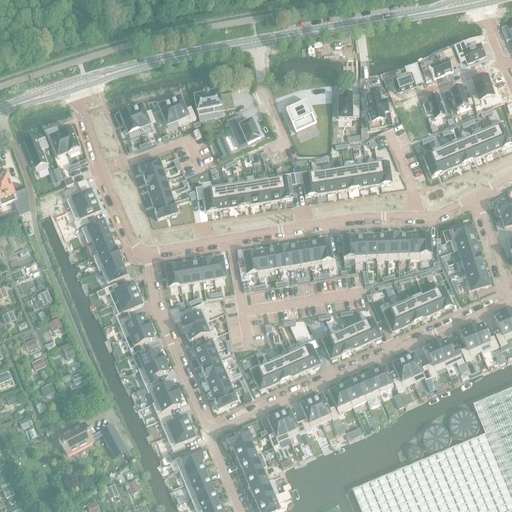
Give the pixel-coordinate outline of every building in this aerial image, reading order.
[(464,43),(453,48),(460,64),(465,62),(467,66),(485,58),(480,45),(475,48),(474,48),(474,46),(468,49),(467,49),(464,43)] [(439,64),(428,68),(433,81),(444,77),(449,75),(452,74),(451,70),(457,67),(451,51),(436,57),(439,64)] [(393,85),(391,85),(394,93),(395,93),(396,92),(396,93),(397,95),(416,89),(415,87),(416,86),(423,84),(416,65),(404,69),(407,77),(404,78),(392,82),(393,85)] [(476,96),(471,98),(474,106),(474,109),(481,107),(479,103),(493,98),(486,78),(472,83),(476,96)] [(461,88),(450,92),(452,101),(451,101),(450,101),(452,109),(453,109),(455,108),(456,112),(473,107),(471,99),(465,101),(461,88)] [(234,110),(231,95),(219,97),(218,92),(209,94),(209,92),(203,93),(203,95),(193,97),(196,112),(198,112),(199,117),(213,114),(212,109),(221,107),(222,113),(234,110)] [(343,99),(338,99),(338,120),(351,120),(351,119),(359,119),(359,105),(358,105),(358,107),(351,107),(351,97),(343,97),(343,99)] [(375,98),(366,100),(368,110),(366,110),(368,117),(366,117),(368,126),(369,131),(385,128),(392,126),(388,104),(386,104),(386,103),(381,104),(379,97),(375,98)] [(425,106),(422,107),(426,118),(432,116),(434,121),(445,117),(438,97),(427,101),(428,105),(425,106)] [(174,101),(169,103),(177,123),(179,128),(196,120),(191,109),(185,111),(180,99),(179,99),(178,98),(173,100),(174,101)] [(306,102),(285,112),(295,134),(307,129),(305,124),(314,120),(306,102)] [(159,107),(158,108),(166,128),(177,123),(169,103),(164,105),(163,104),(159,106),(159,107)] [(131,111),(130,111),(139,131),(150,127),(155,124),(150,112),(145,115),(141,107),(131,111)] [(130,110),(119,115),(125,130),(124,131),(126,135),(127,135),(128,136),(139,131),(130,111),(131,111),(130,110)] [(257,133),(255,128),(254,128),(251,121),(244,124),(240,116),(228,122),(233,134),(240,130),(247,146),(260,140),(256,133),(257,133)] [(502,123),(492,127),(502,150),(511,146),(502,123)] [(492,127),(482,131),(491,154),(501,150),(501,151),(502,150),(492,127)] [(70,129),(59,134),(59,135),(67,154),(68,157),(80,152),(78,149),(80,149),(78,144),(77,144),(70,129)] [(198,131),(193,133),(196,140),(201,138),(198,131)] [(482,131),(471,136),(472,138),(473,138),(481,159),(486,156),(487,158),(492,156),(491,155),(491,154),(482,131)] [(54,137),(49,139),(57,159),(67,154),(59,135),(54,137)] [(35,138),(24,143),(36,174),(48,169),(41,152),(48,149),(44,139),(37,142),(35,138)] [(463,141),(463,142),(471,163),(472,163),(472,162),(481,159),(473,138),(472,138),(463,141)] [(462,139),(452,144),(461,167),(471,163),(463,142),(463,141),(462,139)] [(452,144),(441,148),(443,152),(451,171),(461,167),(452,144)] [(443,152),(434,156),(433,156),(441,175),(442,175),(446,173),(447,174),(452,173),(451,171),(443,152)] [(433,154),(422,158),(431,179),(441,175),(433,156),(434,156),(433,154)] [(139,168),(138,169),(139,173),(141,173),(142,177),(143,178),(142,178),(162,172),(158,161),(139,167),(139,168)] [(387,161),(376,163),(376,165),(377,165),(380,187),(391,186),(387,161)] [(376,165),(366,166),(370,189),(370,191),(375,190),(375,188),(379,187),(380,188),(380,187),(377,165),(376,165)] [(355,166),(344,168),(344,172),(345,172),(348,192),(359,191),(355,168),(356,168),(355,166)] [(356,168),(355,168),(359,191),(370,189),(366,166),(356,168)] [(58,171),(51,174),(55,184),(62,181),(58,171)] [(162,172),(142,178),(146,189),(166,183),(162,172)] [(313,172),(295,175),(296,187),(303,186),(305,199),(316,197),(313,177),(313,172)] [(344,172),(334,174),(337,194),(347,192),(348,193),(348,192),(345,172),(344,172)] [(334,174),(323,176),(326,196),(327,196),(327,197),(332,196),(332,195),(337,194),(334,174)] [(295,175),(278,178),(282,203),(292,201),(290,188),(296,187),(295,175)] [(313,177),(316,197),(326,196),(323,176),(313,177)] [(0,207),(13,202),(19,217),(20,217),(30,213),(26,189),(13,194),(11,190),(12,190),(9,182),(8,182),(6,177),(0,179),(0,207)] [(273,181),(267,182),(271,204),(281,203),(282,203),(278,178),(277,178),(277,180),(273,181)] [(267,180),(256,181),(260,206),(265,205),(265,207),(270,206),(270,204),(271,204),(267,182),(267,180)] [(256,181),(245,183),(249,208),(260,206),(256,181)] [(166,183),(146,189),(146,190),(147,190),(150,200),(169,194),(166,183)] [(245,183),(235,185),(238,210),(249,208),(245,183)] [(235,185),(224,186),(228,211),(238,209),(238,210),(235,185)] [(224,186),(213,188),(217,213),(222,212),(223,213),(228,213),(227,211),(228,211),(224,186)] [(202,188),(195,190),(197,202),(199,202),(204,201),(206,215),(217,213),(213,188),(202,190),(202,188)] [(90,192),(66,202),(71,213),(95,203),(94,201),(93,198),(95,197),(93,193),(91,193),(90,192)] [(169,194),(150,200),(154,211),(173,205),(169,194)] [(511,203),(496,208),(499,219),(511,215),(511,201),(511,202),(511,203)] [(95,203),(71,213),(75,224),(74,224),(76,230),(88,225),(86,220),(100,214),(99,213),(101,212),(99,207),(97,208),(96,205),(95,203)] [(177,216),(173,205),(154,211),(157,222),(171,218),(171,219),(176,218),(176,216),(177,216)] [(511,215),(499,219),(499,220),(500,220),(504,230),(511,227),(511,215)] [(103,222),(81,231),(87,246),(92,244),(91,244),(109,236),(103,222)] [(452,231),(448,232),(452,243),(473,236),(470,225),(456,230),(456,228),(451,230),(452,231)] [(413,235),(408,235),(408,236),(409,262),(420,261),(419,236),(413,236),(413,235)] [(430,235),(419,236),(420,261),(431,261),(430,235)] [(109,236),(91,244),(92,244),(97,257),(115,250),(109,236)] [(370,238),(365,238),(366,261),(376,261),(375,238),(375,236),(370,237),(370,238)] [(452,243),(449,243),(453,255),(457,253),(477,247),(473,237),(474,237),(473,236),(452,243)] [(386,238),(375,238),(376,261),(376,263),(387,263),(386,237),(386,238)] [(397,237),(386,237),(387,263),(398,262),(397,237)] [(397,237),(398,262),(409,262),(408,237),(397,237)] [(354,239),(353,239),(354,262),(354,264),(361,264),(366,263),(366,261),(365,238),(354,239)] [(353,239),(342,239),(343,262),(354,262),(353,239)] [(329,241),(317,243),(317,244),(321,266),(322,268),(333,266),(329,241)] [(302,246),(296,247),(300,270),(311,268),(307,246),(307,244),(302,245),(302,246)] [(317,244),(307,246),(311,268),(321,266),(317,244)] [(296,247),(286,249),(290,271),(300,270),(296,247)] [(477,247),(457,253),(461,263),(480,257),(480,256),(477,247)] [(286,249),(275,251),(278,271),(279,273),(290,271),(286,249)] [(97,257),(93,259),(99,273),(101,273),(101,272),(121,264),(115,250),(97,257)] [(254,254),(253,254),(257,275),(258,279),(269,277),(269,273),(265,253),(264,253),(264,251),(259,252),(259,254),(254,254)] [(275,251),(265,253),(269,273),(278,271),(275,251)] [(240,270),(239,270),(241,283),(248,282),(247,280),(247,276),(249,276),(257,275),(253,254),(243,256),(245,270),(240,271),(240,270)] [(480,257),(461,263),(464,273),(483,267),(480,257)] [(211,262),(210,262),(214,282),(226,280),(222,260),(211,262)] [(210,262),(199,264),(203,284),(214,282),(210,262)] [(121,264),(101,272),(101,273),(107,286),(127,278),(121,264)] [(199,264),(188,266),(191,286),(203,284),(199,264)] [(188,266),(177,268),(180,288),(191,286),(188,266)] [(177,267),(165,269),(167,284),(166,284),(167,289),(168,289),(168,290),(180,288),(177,268),(177,267)] [(483,267),(464,273),(467,283),(486,277),(483,267),(484,267),(483,267)] [(467,283),(465,284),(468,295),(490,288),(486,277),(467,283)] [(116,286),(104,291),(106,297),(109,296),(113,306),(138,296),(136,291),(137,290),(135,285),(134,286),(133,285),(118,291),(116,286)] [(442,288),(432,292),(441,313),(452,309),(442,288)] [(40,296),(38,297),(40,301),(41,300),(44,306),(52,303),(47,292),(39,296),(40,296)] [(433,295),(423,299),(431,317),(441,313),(432,292),(433,295)] [(138,296),(113,306),(118,317),(115,318),(118,323),(129,318),(127,313),(142,307),(142,305),(143,305),(141,300),(140,301),(138,296)] [(410,299),(402,303),(412,326),(422,322),(411,299),(410,299)] [(412,299),(411,299),(422,322),(431,317),(423,299),(414,303),(412,299)] [(402,303),(392,308),(402,330),(411,326),(412,326),(402,303)] [(194,316),(180,322),(182,327),(181,327),(183,333),(207,324),(209,323),(204,312),(206,311),(203,305),(191,310),(194,316)] [(392,308),(381,312),(392,335),(402,330),(392,308)] [(12,313),(2,317),(6,325),(15,321),(12,313)] [(500,318),(494,320),(501,335),(495,337),(500,349),(507,346),(506,343),(511,339),(511,330),(505,314),(499,317),(500,318)] [(129,318),(118,323),(124,340),(150,329),(147,324),(146,324),(144,319),(132,324),(129,318)] [(371,319),(361,324),(370,345),(375,342),(376,344),(380,342),(380,340),(381,340),(371,319)] [(49,325),(47,325),(49,330),(51,329),(52,333),(63,328),(59,320),(49,324),(49,325)] [(207,324),(183,333),(186,339),(187,339),(189,344),(203,338),(205,343),(217,338),(214,332),(211,334),(207,324)] [(352,328),(351,328),(360,349),(370,345),(361,324),(362,326),(353,330),(352,328)] [(476,327),(470,330),(480,354),(482,357),(498,350),(493,338),(488,340),(481,326),(476,328),(476,327)] [(351,328),(341,332),(351,353),(360,349),(351,328)] [(150,329),(124,340),(132,357),(143,352),(141,346),(153,341),(151,336),(152,335),(150,329)] [(465,333),(459,336),(466,350),(460,353),(466,364),(472,362),(470,358),(480,354),(470,330),(464,332),(465,333)] [(332,337),(331,337),(341,358),(351,353),(341,332),(341,333),(342,335),(333,339),(332,337)] [(331,337),(321,341),(330,362),(331,362),(332,363),(336,361),(336,360),(340,358),(341,358),(331,337)] [(35,340),(24,345),(28,353),(39,349),(35,340)] [(192,352),(191,352),(193,357),(194,356),(197,362),(215,354),(220,352),(215,341),(192,351),(192,352)] [(441,343),(435,345),(446,369),(456,365),(457,368),(463,365),(458,354),(457,350),(451,353),(446,342),(441,344),(441,343)] [(299,349),(309,372),(314,369),(315,371),(319,369),(319,367),(312,351),(309,344),(299,349)] [(430,349),(424,351),(431,366),(425,368),(431,380),(437,377),(436,374),(445,370),(446,369),(435,345),(429,348),(430,349)] [(71,348),(63,351),(67,361),(75,357),(71,348)] [(299,349),(289,353),(299,376),(309,372),(299,349)] [(143,352),(132,357),(134,363),(139,373),(164,363),(161,357),(160,357),(158,352),(146,357),(143,352)] [(280,357),(279,357),(289,381),(290,380),(299,376),(289,353),(289,355),(281,359),(280,357)] [(215,354),(197,362),(200,371),(219,363),(215,354)] [(408,359),(403,361),(413,385),(424,380),(425,383),(431,380),(425,368),(420,370),(414,356),(412,357),(412,355),(407,357),(408,359)] [(279,357),(269,362),(279,385),(289,381),(279,357)] [(42,359),(31,364),(35,372),(45,368),(42,359)] [(393,365),(392,366),(398,380),(392,383),(398,395),(404,392),(403,390),(413,385),(403,361),(398,363),(397,361),(392,364),(393,365)] [(200,371),(204,381),(226,372),(221,362),(219,363),(200,371)] [(260,366),(259,366),(269,389),(279,385),(269,362),(270,364),(261,368),(260,366)] [(164,363),(139,373),(145,389),(157,384),(155,379),(167,374),(165,369),(166,368),(164,363)] [(473,364),(465,367),(470,377),(477,374),(473,364)] [(463,365),(457,368),(462,380),(470,377),(465,367),(464,365),(463,365)] [(259,366),(249,371),(259,394),(260,393),(261,395),(265,393),(265,391),(269,389),(259,366)] [(384,369),(371,375),(379,395),(393,388),(384,369)] [(226,372),(204,381),(205,382),(209,392),(228,384),(232,382),(231,379),(228,371),(226,372)] [(8,373),(0,375),(0,385),(11,381),(8,373)] [(81,374),(71,378),(75,387),(85,382),(81,374)] [(365,378),(357,381),(366,403),(380,397),(379,395),(371,375),(369,376),(369,374),(364,376),(365,378)] [(431,380),(425,383),(429,394),(435,391),(434,388),(431,380)] [(344,387),(343,387),(352,409),(366,403),(357,381),(349,385),(348,383),(343,385),(344,387)] [(157,384),(145,389),(148,396),(150,395),(154,405),(178,395),(175,389),(174,390),(172,385),(160,390),(157,384)] [(228,384),(209,392),(213,401),(232,393),(228,384)] [(51,385),(41,390),(45,398),(55,394),(51,385)] [(443,385),(434,388),(435,391),(437,394),(445,391),(443,385)] [(343,387),(329,394),(339,415),(352,409),(343,387)] [(511,511),(511,390),(474,406),(486,436),(415,465),(353,491),(362,511),(511,511)] [(232,393),(213,401),(217,412),(231,406),(231,408),(236,406),(235,404),(239,403),(234,392),(232,393)] [(16,394),(5,399),(9,407),(15,405),(16,407),(20,405),(16,394)] [(154,405),(152,406),(159,423),(171,417),(169,412),(181,407),(179,402),(180,401),(178,395),(154,405)] [(315,399),(310,402),(320,424),(331,420),(333,423),(338,420),(333,409),(328,411),(321,397),(320,397),(319,396),(315,398),(315,399)] [(301,406),(300,406),(306,421),(300,423),(306,435),(311,433),(309,429),(320,424),(310,402),(306,404),(305,402),(300,404),(301,406)] [(283,414),(278,416),(288,439),(298,434),(300,438),(306,435),(300,423),(295,426),(289,411),(287,412),(287,410),(282,412),(283,414)] [(477,427),(476,424),(476,422),(475,420),(473,418),(470,415),(467,414),(465,414),(462,414),(459,415),(457,416),(455,417),(453,420),(452,421),(452,424),(451,426),(451,429),(452,431),(453,433),(455,436),(456,437),(459,438),(461,439),(463,439),(466,439),(468,439),(470,438),(473,436),(474,434),(476,432),(476,429),(477,427)] [(268,420),(267,421),(273,435),(268,438),(273,450),(278,447),(277,444),(288,439),(278,416),(273,418),(272,417),(268,419),(268,420)] [(171,417),(159,423),(166,438),(190,428),(188,424),(190,423),(188,418),(186,419),(186,418),(174,423),(171,417)] [(29,418),(18,423),(21,431),(32,426),(29,418)] [(84,425),(58,438),(67,456),(93,443),(93,442),(102,437),(114,460),(128,453),(113,425),(99,432),(99,433),(90,438),(84,425)] [(449,440),(449,437),(449,435),(447,433),(446,431),(444,429),(442,428),(438,427),(434,427),(432,428),(429,429),(428,430),(426,433),(425,435),(424,437),(424,440),(424,442),(425,444),(426,446),(428,449),(429,450),(432,452),(434,452),(436,453),(439,452),(442,452),(443,451),(445,449),(447,447),(448,445),(449,442),(449,440)] [(190,428),(166,438),(173,456),(178,453),(183,451),(185,450),(183,445),(195,440),(195,438),(196,438),(194,433),(193,434),(190,428)] [(246,432),(226,440),(231,451),(233,450),(250,443),(246,432)] [(250,443),(233,450),(238,464),(260,455),(260,454),(256,456),(250,443)] [(173,456),(169,457),(172,463),(174,462),(179,473),(201,464),(203,463),(198,452),(186,457),(181,459),(178,453),(173,456)] [(260,455),(238,464),(244,478),(262,470),(266,469),(266,468),(260,455)] [(201,464),(179,473),(185,486),(207,477),(201,464)] [(262,470),(244,478),(250,491),(272,482),(267,484),(262,470)] [(207,477),(185,486),(190,500),(212,491),(207,477)] [(136,482),(127,485),(132,496),(140,493),(139,491),(141,490),(139,486),(137,486),(136,482)] [(272,482),(250,491),(256,505),(278,496),(272,482)] [(5,488),(2,490),(6,500),(14,497),(8,483),(4,486),(5,488)] [(114,486),(106,490),(110,500),(118,497),(114,486)] [(212,491),(190,500),(195,511),(201,511),(218,505),(212,491)] [(278,496),(256,505),(258,511),(279,511),(282,511),(279,504),(290,500),(287,492),(278,496)] [(99,511),(95,502),(87,506),(89,511),(99,511)]
